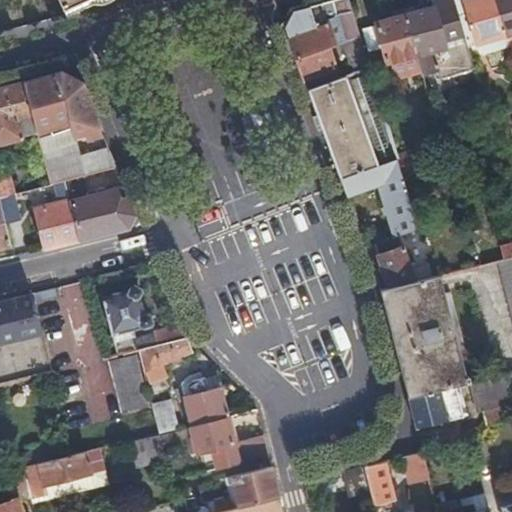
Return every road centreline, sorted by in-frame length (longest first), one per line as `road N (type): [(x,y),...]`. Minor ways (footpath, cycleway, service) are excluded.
road 1 (residential): [(280,424),(361,390),(360,336),(324,233)]
road 2 (residential): [(175,233),(226,352),(269,388),(280,424)]
road 3 (residential): [(175,233),(98,34)]
road 4 (residential): [(0,278),(175,233)]
road 5 (residential): [(313,184),(175,233)]
